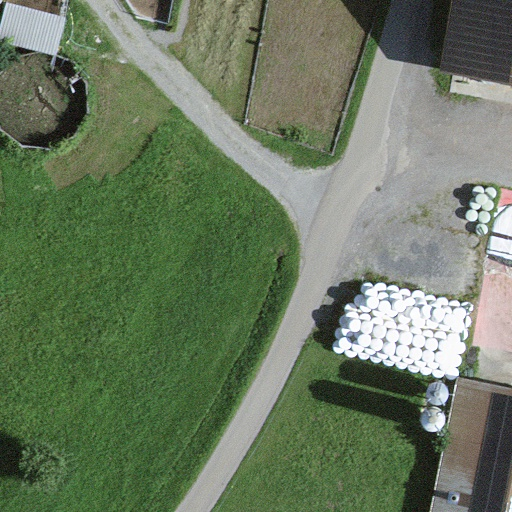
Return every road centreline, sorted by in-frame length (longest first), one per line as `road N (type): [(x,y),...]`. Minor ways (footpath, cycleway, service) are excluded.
road 1 (track): [(396,0),(361,135),(285,333),(170,511)]
road 2 (track): [(361,135),(511,171)]
